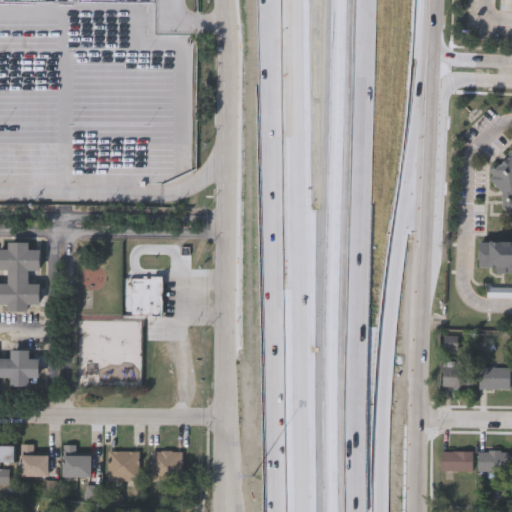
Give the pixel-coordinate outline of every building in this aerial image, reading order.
[(0,22),(26,23),(25,48),(56,48),(55,172),(0,171),(0,22)] [(511,153),(511,203),(509,206),(484,179),(511,153)] [(0,283),(9,283),(9,269),(0,269),(0,249),(9,249),(9,240),(29,240),(29,249),(41,249),(41,269),(30,269),(30,282),(41,282),(41,303),(30,303),(30,311),(9,311),(9,304),(0,304),(0,283)] [(511,271),(477,271),(477,243),(511,243),(511,271)] [(0,359),(11,360),(12,350),(30,350),(29,360),(41,360),(41,377),(29,377),(29,386),(11,386),(11,376),(0,376),(0,359)] [(440,389),(440,365),(472,365),(472,389),(440,389)] [(508,367),(508,389),(477,389),(477,367),(508,367)] [(21,478),(21,446),(34,446),(34,457),(51,457),(51,478),(21,478)] [(0,447),(16,447),(16,464),(0,464),(0,447)] [(94,479),(64,479),(65,447),(76,447),(76,457),(94,457),(94,479)] [(439,471),(439,451),(470,451),(470,471),(439,471)] [(506,451),(506,471),(477,472),(476,451),(506,451)] [(109,482),(109,453),(139,453),(139,482),(109,482)] [(181,453),(181,482),(151,482),(151,453),(181,453)] [(10,486),(0,486),(0,470),(10,470),(10,486)]
